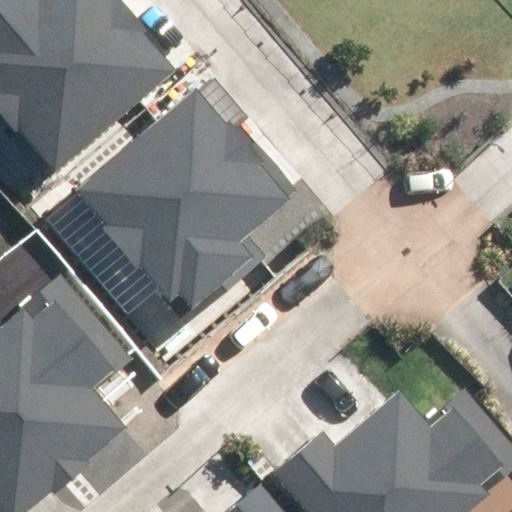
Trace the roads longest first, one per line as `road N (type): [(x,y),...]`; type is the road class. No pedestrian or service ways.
road 1 (residential): [(393,249),(102,511)]
road 2 (residential): [(393,249),(182,0)]
road 3 (residential): [(511,390),(393,249)]
road 4 (residential): [(511,146),(393,249)]
